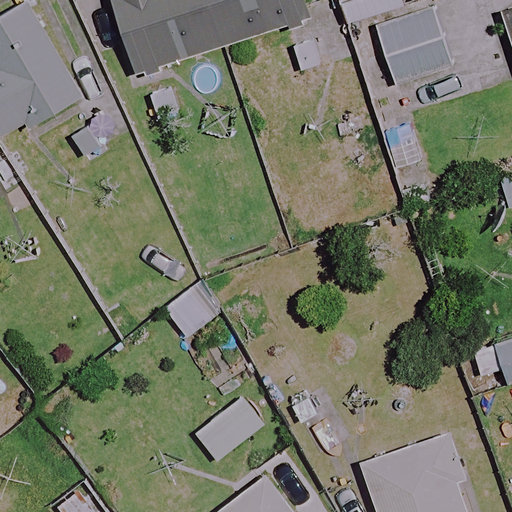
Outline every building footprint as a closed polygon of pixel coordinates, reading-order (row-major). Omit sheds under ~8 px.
[(86,96),(30,0),(0,17),(0,137),(30,120),(33,126),(86,96)] [(311,20),(304,0),(117,0),(142,75),(311,20)] [(406,5),(404,0),(344,0),(351,20),(406,5)] [(452,67),(435,7),(379,23),(396,83),(452,67)] [(511,382),(511,338),(471,352),(484,392),(511,382)] [(467,478),(451,430),(364,461),(381,511),(470,511),(460,480),(467,478)] [(297,511),(270,475),(219,511),(297,511)] [(97,511),(83,490),(61,505),(66,511),(97,511)]
